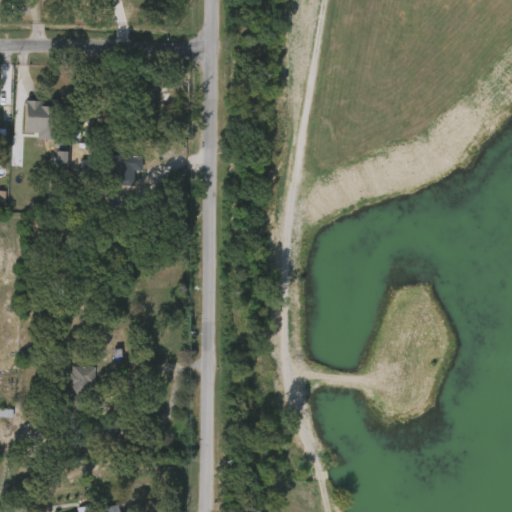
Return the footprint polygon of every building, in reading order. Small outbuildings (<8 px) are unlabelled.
[(59,111),(58,126),(55,126),(54,138),(36,137),(36,132),(23,131),(24,99),(38,100),(38,105),(52,106),(52,111),(59,111)] [(11,139),(24,139),(24,145),(37,145),(38,108),(12,107),(11,139)] [(0,171),(8,172),(9,152),(0,151),(0,171)] [(131,169),(131,184),(108,184),(108,176),(105,176),(105,154),(140,155),(140,169),(131,169)] [(84,181),(77,181),(77,165),(81,165),(81,159),(98,160),(97,181),(84,181)] [(93,367),(92,385),(88,385),(87,409),(81,409),(80,426),(64,425),(66,395),(68,395),(68,386),(66,386),(67,373),(70,373),(70,366),(93,367)] [(118,421),(116,438),(85,434),(86,418),(118,421)] [(104,426),(82,425),(81,443),(104,444),(104,426)] [(120,511),(90,511),(90,510),(118,503),(120,511)]
